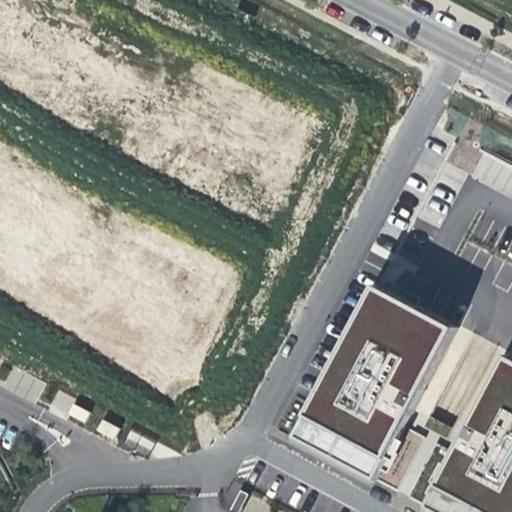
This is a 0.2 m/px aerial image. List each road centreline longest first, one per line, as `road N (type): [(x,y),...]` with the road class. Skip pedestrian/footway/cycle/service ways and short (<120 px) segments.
road 1 (residential): [(246,440),(449,50)]
road 2 (residential): [(36,511),(44,496),(83,480),(187,473),(246,440)]
road 3 (unclassified): [(380,511),(246,440)]
